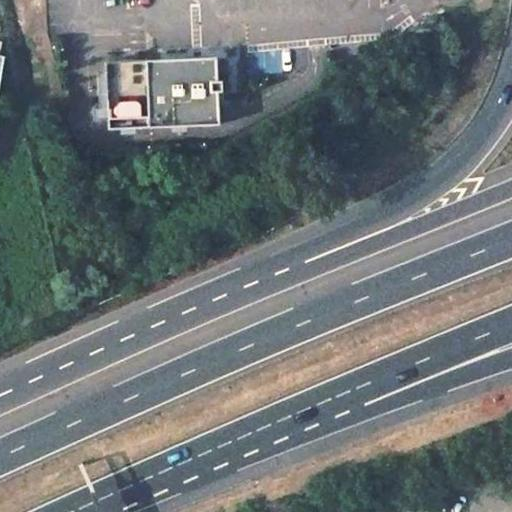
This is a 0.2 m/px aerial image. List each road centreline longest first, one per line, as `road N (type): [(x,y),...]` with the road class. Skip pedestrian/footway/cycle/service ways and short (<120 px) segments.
road 1 (motorway): [(511,240),(0,455)]
road 2 (motorway): [(319,255),(0,395)]
road 3 (motorway): [(72,511),(343,393)]
road 4 (motorway): [(511,90),(455,172),(319,255)]
road 5 (motorway): [(511,189),(319,255)]
road 6 (motorway): [(343,393),(511,322)]
road 7 (motorway): [(343,393),(417,391),(511,357)]
